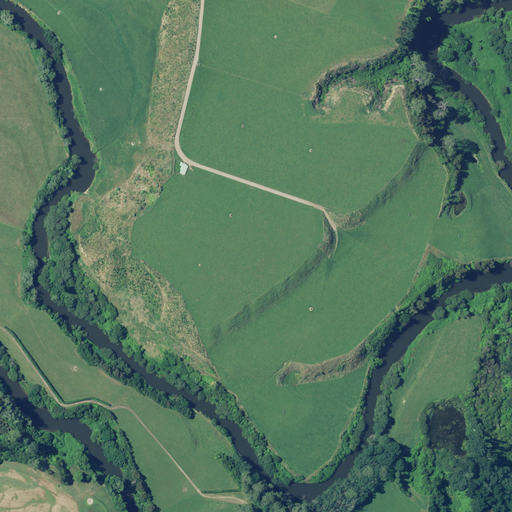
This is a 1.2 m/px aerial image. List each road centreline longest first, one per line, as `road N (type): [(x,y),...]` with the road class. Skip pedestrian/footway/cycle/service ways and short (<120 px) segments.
road 1 (track): [(321,207),(180,155),(175,139),(200,0)]
road 2 (track): [(251,511),(240,501),(199,496),(120,406),(80,406),(20,344)]
